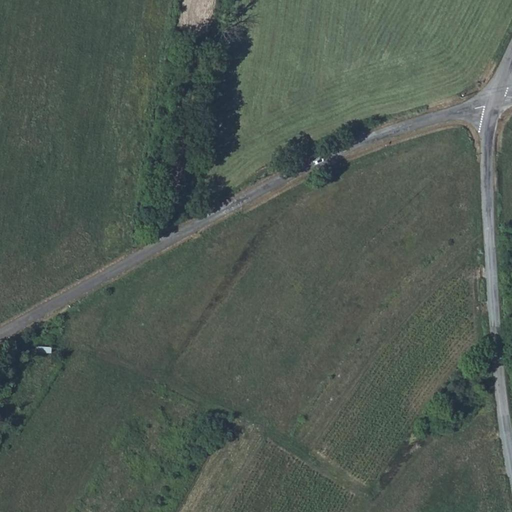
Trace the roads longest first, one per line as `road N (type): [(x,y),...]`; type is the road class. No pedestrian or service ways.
road 1 (tertiary): [(0,335),(324,159),(491,101)]
road 2 (unclassified): [(511,461),(494,317),(491,101)]
